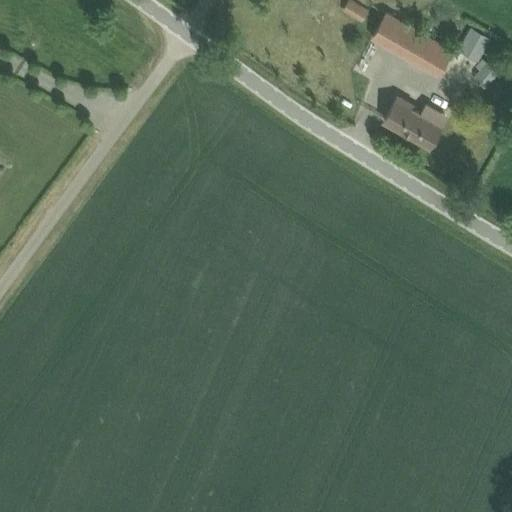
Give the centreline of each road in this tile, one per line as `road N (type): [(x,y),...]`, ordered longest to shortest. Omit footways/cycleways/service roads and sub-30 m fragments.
road 1 (unclassified): [(511,247),(182,39)]
road 2 (unclassified): [(0,293),(182,39)]
